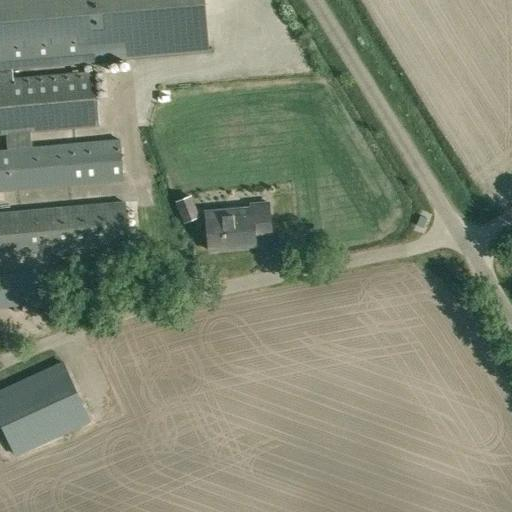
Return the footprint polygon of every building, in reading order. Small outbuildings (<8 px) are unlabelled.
[(29,131),(96,126),(92,73),(12,80),(11,67),(203,51),(203,50),(207,50),(202,0),(0,0),(0,133),(7,133),(8,151),(0,151),(0,189),(72,184),(72,186),(122,181),(119,140),(69,144),(69,146),(31,149),(29,131)] [(192,196),(173,202),(181,222),(199,215),(192,196)] [(0,255),(79,249),(125,245),(121,202),(75,206),(0,212),(0,255)] [(255,235),(271,233),(269,203),(251,205),(252,214),(207,218),(209,250),(256,247),(255,235)] [(46,270),(0,276),(0,324),(52,318),(46,270)] [(89,421),(63,363),(0,391),(0,421),(16,455),(89,421)]
